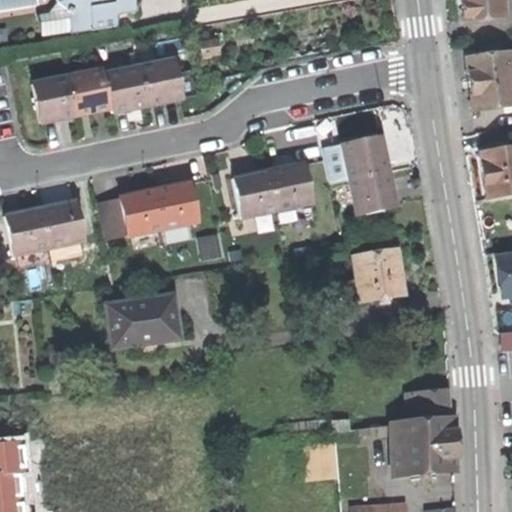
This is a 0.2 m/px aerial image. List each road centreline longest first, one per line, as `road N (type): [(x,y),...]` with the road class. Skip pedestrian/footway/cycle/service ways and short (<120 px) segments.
road 1 (secondary): [(478,511),(473,376),(426,66)]
road 2 (residential): [(426,66),(272,97),(194,139),(0,172)]
